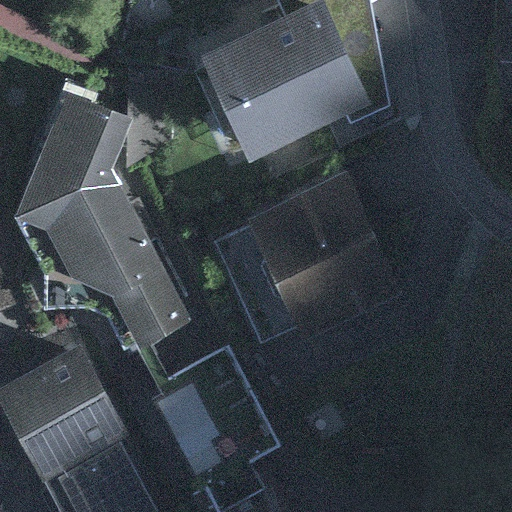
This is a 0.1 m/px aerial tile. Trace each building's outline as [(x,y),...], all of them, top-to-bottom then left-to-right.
[(202,57),(245,149),(362,95),(319,3),(202,57)] [(128,110),(69,77),(11,181),(129,359),(198,314),(98,164),(128,110)] [(339,184),(246,225),(289,323),(383,282),(339,184)] [(168,511),(82,343),(0,384),(0,395),(59,511),(168,511)] [(228,358),(152,399),(214,511),(281,511),(245,445),(269,432),(228,358)]
